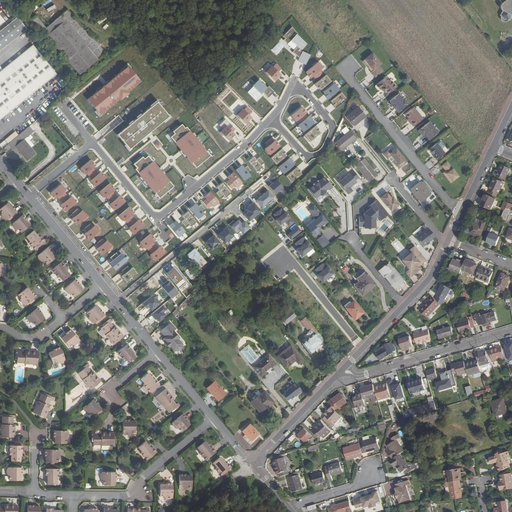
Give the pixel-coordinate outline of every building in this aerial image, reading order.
[(511,13),(511,1),(511,0),(498,0),(502,3),(501,3),(501,4),(500,4),(500,5),(500,6),(500,7),(500,8),(500,9),(501,9),(501,10),(502,10),(499,15),(500,15),(500,17),(500,18),(500,19),(501,20),(501,21),(502,21),(503,21),(503,22),(504,22),(505,22),(505,21),(506,21),(507,20),(507,19),(509,20),(511,13)] [(80,75),(98,59),(100,57),(105,53),(104,51),(92,38),(67,10),(62,15),(63,16),(66,19),(47,36),(80,75)] [(43,31),(47,36),(66,19),(63,16),(47,29),(36,17),(30,21),(40,33),(43,31)] [(0,51),(27,30),(17,18),(0,31),(0,51)] [(306,64),(311,54),(301,50),(306,45),(307,42),(292,27),(282,37),(288,43),(291,40),(298,46),(292,52),(295,55),(300,57),(298,61),(306,64)] [(0,71),(0,95),(14,84),(26,99),(57,73),(33,44),(0,71)] [(373,59),(367,63),(368,65),(364,68),(367,72),(371,69),(372,70),(381,62),(377,56),(373,59)] [(324,68),(318,62),(305,72),(311,79),(313,76),(316,80),(323,74),(320,70),(324,68)] [(278,72),(282,69),(276,64),(273,67),(271,65),(265,72),(275,81),(281,75),(278,72)] [(127,92),(139,81),(127,66),(88,100),(101,114),(118,99),(122,101),(129,94),(127,92)] [(331,82),(326,76),(315,85),(320,91),(331,82)] [(386,90),(388,94),(396,87),(391,81),(389,82),(385,77),(376,85),(380,90),(381,89),(384,92),(386,90)] [(269,97),(274,91),(269,86),(267,88),(258,80),(252,86),(260,94),(263,91),(269,97)] [(328,99),(339,90),(333,83),(322,92),(328,99)] [(0,119),(26,99),(14,84),(0,95),(0,119)] [(347,99),(341,92),(330,102),(335,108),(347,99)] [(407,105),(404,100),(402,101),(398,95),(390,102),(392,105),(394,105),(395,107),(395,109),(398,112),(407,105)] [(129,149),(169,116),(157,102),(118,135),(129,149)] [(367,116),(359,106),(345,116),(353,126),(367,116)] [(252,112),(247,107),(244,110),(242,108),(236,114),(246,124),(252,118),(249,115),(252,112)] [(309,116),(302,107),(291,115),(299,124),(309,116)] [(423,118),(414,107),(405,115),(408,119),(411,122),(410,123),(413,126),(423,118)] [(312,118),(310,115),(309,116),(299,124),(298,125),(303,132),(314,123),(311,120),(312,118)] [(66,120),(59,126),(75,148),(83,142),(66,120)] [(437,133),(429,123),(419,131),(422,136),(424,135),(428,141),(437,133)] [(233,132),(235,129),(230,124),(227,126),(225,125),(219,131),(229,141),(236,134),(233,132)] [(210,156),(186,127),(184,128),(181,125),(173,131),(175,134),(171,137),(196,168),(210,156)] [(318,129),(316,126),(305,135),(310,141),(320,133),(317,130),(318,129)] [(353,133),(352,134),(350,131),(335,143),(342,151),(356,139),(357,138),(353,133)] [(164,132),(155,139),(157,142),(166,135),(164,132)] [(24,156),(28,161),(36,154),(24,139),(16,146),(24,156)] [(281,146),(276,140),(264,149),(269,155),(281,146)] [(446,152),(449,149),(440,140),(437,142),(446,152)] [(446,154),(437,143),(429,150),(435,157),(434,157),(437,161),(446,154)] [(11,148),(7,144),(2,148),(6,153),(11,148)] [(407,162),(396,148),(392,151),(389,149),(383,154),(387,158),(391,155),(397,162),(395,164),(399,169),(407,162)] [(285,152),(282,149),(271,158),(276,164),(286,156),(284,153),(285,152)] [(174,186),(153,162),(148,155),(144,158),(142,156),(133,164),(136,168),(134,170),(159,200),(174,186)] [(264,163),(259,157),(256,159),(254,157),(249,161),(257,171),(262,167),(261,165),(264,163)] [(295,165),(289,158),(278,167),(284,174),(295,165)] [(95,165),(90,159),(79,169),(85,175),(87,174),(91,179),(90,181),(95,187),(105,178),(100,171),(98,173),(93,167),(95,165)] [(355,165),(368,182),(374,178),(365,168),(369,165),(363,159),(360,162),(359,161),(355,165)] [(459,176),(447,162),(441,166),(446,171),(445,172),(450,179),(448,180),(451,183),(459,176)] [(245,169),(242,165),(235,170),(244,181),(251,176),(249,173),(251,171),(247,167),(245,169)] [(498,171),(496,170),(494,175),(505,180),(510,169),(502,165),(498,171)] [(413,169),(410,166),(404,171),(406,174),(413,169)] [(282,185),(286,182),(274,167),(270,170),(282,185)] [(302,174),(296,167),(286,176),(291,182),(302,174)] [(358,177),(354,171),(350,174),(349,173),(338,182),(348,194),(352,190),(349,187),(356,181),(355,180),(358,177)] [(241,182),(233,172),(227,177),(229,180),(227,182),(232,189),(235,187),(235,188),(237,188),(241,185),(241,182)] [(325,192),(325,190),(331,186),(324,177),(318,181),(317,180),(313,184),(313,185),(308,189),(315,198),(319,195),(321,195),(325,192)] [(489,189),(491,190),(489,193),(497,196),(498,194),(499,194),(504,183),(494,178),(489,189)] [(424,197),(425,199),(426,198),(430,195),(420,182),(410,190),(419,201),(424,197)] [(115,189),(110,183),(99,192),(104,198),(106,197),(111,203),(109,204),(114,210),(125,201),(120,196),(118,197),(113,191),(115,189)] [(230,193),(222,183),(217,187),(219,191),(216,193),(220,198),(223,196),(225,198),(230,193)] [(66,190),(61,184),(50,193),(55,199),(57,197),(63,203),(61,205),(65,211),(76,202),(71,196),(70,198),(64,191),(66,190)] [(219,201),(210,190),(204,196),(206,199),(203,201),(209,208),(212,206),(213,208),(219,204),(219,201)] [(391,211),(399,204),(393,196),(391,198),(386,192),(380,197),(391,211)] [(192,201),(198,197),(195,193),(190,198),(192,201)] [(496,200),(485,195),(480,205),(491,210),(496,200)] [(389,214),(377,199),(369,205),(370,207),(363,213),(363,215),(363,216),(360,216),(358,216),(358,226),(363,226),(363,228),(374,228),(378,219),(379,218),(381,220),(389,214)] [(501,209),(504,210),(501,218),(506,221),(510,211),(510,210),(511,205),(511,204),(504,201),(501,209)] [(13,209),(11,206),(9,204),(0,211),(3,215),(2,215),(3,216),(2,218),(4,220),(6,221),(7,222),(18,213),(14,207),(13,209)] [(198,207),(196,204),(190,208),(198,219),(204,214),(202,212),(205,210),(201,205),(198,207)] [(319,228),(327,222),(314,206),(308,210),(316,219),(307,227),(314,236),(318,234),(319,232),(317,230),(316,229),(318,227),(319,228)] [(134,213),(129,207),(118,216),(123,222),(124,220),(130,227),(128,228),(133,234),(144,225),(139,219),(137,221),(131,215),(134,213)] [(285,207),(273,214),(283,230),(295,223),(285,207)] [(88,216),(83,210),(72,219),(77,225),(88,216)] [(166,217),(170,220),(176,215),(173,211),(166,217)] [(101,229),(103,228),(109,234),(118,226),(106,212),(95,222),(101,229)] [(196,221),(188,212),(182,217),(184,219),(182,221),(186,227),(188,224),(190,226),(196,221)] [(13,223),(14,224),(23,218),(21,216),(13,223)] [(23,218),(14,224),(13,225),(14,226),(14,228),(16,231),(18,231),(19,232),(19,231),(22,235),(31,228),(29,225),(27,223),(28,222),(24,216),(23,218)] [(185,232),(175,220),(169,225),(179,237),(185,232)] [(481,238),(487,222),(482,220),(480,225),(475,224),(473,223),(469,233),(481,238)] [(64,231),(70,228),(66,221),(60,225),(64,231)] [(100,230),(95,225),(84,234),(89,239),(100,230)] [(291,240),(302,231),(298,226),(287,234),(291,240)] [(486,235),(483,241),(486,242),(496,246),(500,236),(490,233),(492,229),(488,227),(486,235)] [(423,247),(432,239),(432,238),(435,236),(428,228),(425,230),(427,232),(422,236),(419,233),(415,237),(423,247)] [(46,243),(42,238),(41,239),(38,236),(35,232),(28,238),(32,242),(30,244),(36,251),(46,243)] [(155,240),(150,233),(139,243),(143,248),(146,248),(150,254),(149,255),(154,261),(166,252),(161,246),(158,248),(153,242),(155,240)] [(321,244),(327,240),(323,235),(322,236),(320,237),(317,240),(321,244)] [(308,257),(316,251),(305,236),(293,245),(302,257),(306,254),(308,257)] [(112,246),(107,241),(97,249),(101,254),(112,246)] [(409,269),(405,272),(410,278),(422,269),(420,267),(427,261),(415,246),(410,249),(412,252),(402,260),(409,269)] [(53,254),(54,253),(50,248),(39,257),(40,258),(40,260),(42,262),(44,263),(45,263),(48,266),(57,259),(55,257),(53,254)] [(194,248),(186,255),(189,259),(189,258),(195,265),(195,266),(197,269),(206,262),(197,252),(194,248)] [(246,251),(243,248),(238,253),(241,256),(246,251)] [(127,261),(121,254),(109,263),(115,270),(127,261)] [(454,260),(450,269),(461,274),(462,270),(464,264),(454,260)] [(466,260),(464,264),(462,270),(474,274),(478,265),(466,260)] [(72,276),(69,273),(66,269),(68,268),(64,263),(53,271),(59,279),(60,278),(64,282),(72,276)] [(336,275),(329,265),(326,267),(323,263),(314,270),(323,282),(327,280),(328,281),(336,275)] [(391,271),(386,265),(378,271),(383,278),(384,277),(394,289),(403,281),(393,269),(391,271)] [(485,267),(481,266),(476,278),(489,283),(493,272),(484,268),(485,267)] [(137,274),(132,268),(122,276),(127,282),(137,274)] [(365,271),(360,275),(363,279),(359,282),(354,286),(362,295),(368,290),(367,288),(373,282),(365,271)] [(509,277),(501,274),(496,287),(504,290),(509,277)] [(80,287),(82,286),(77,281),(66,290),(67,291),(67,293),(69,295),(71,295),(72,297),(73,296),(75,299),(84,293),(82,290),(80,287)] [(451,289),(443,283),(436,294),(437,295),(435,299),(440,304),(441,306),(447,296),(450,298),(452,297),(455,291),(454,290),(451,289)] [(31,294),(29,291),(27,289),(19,296),(21,299),(20,300),(21,301),(21,303),(23,305),(24,305),(26,307),(37,298),(33,292),(31,294)] [(150,312),(162,301),(154,293),(142,303),(150,312)] [(435,299),(432,297),(419,310),(427,317),(440,304),(435,299)] [(350,303),(344,308),(354,320),(364,313),(354,300),(350,303)] [(159,322),(167,315),(164,312),(168,309),(163,304),(152,314),(159,322)] [(101,313),(99,310),(97,308),(89,315),(92,318),(91,319),(92,320),(92,321),(94,325),(95,324),(96,325),(108,316),(103,311),(101,313)] [(41,316),(42,315),(38,310),(27,318),(28,320),(28,321),(30,324),(31,324),(32,325),(33,324),(36,328),(44,321),(43,319),(41,316)] [(286,326),(296,315),(291,310),(280,320),(286,326)] [(491,324),(491,322),(497,320),(494,312),(480,316),(480,314),(475,315),(479,325),(483,324),(483,327),(491,324)] [(273,314),(272,315),(279,324),(280,323),(273,314)] [(472,330),(471,329),(475,327),(473,319),(469,320),(469,319),(457,323),(460,334),(467,332),(466,331),(472,330)] [(108,336),(108,337),(116,346),(126,338),(121,333),(121,334),(119,332),(120,331),(118,328),(116,330),(112,325),(115,323),(112,321),(108,324),(109,326),(105,329),(104,330),(108,336)] [(165,337),(164,339),(166,341),(165,342),(165,343),(168,347),(169,346),(174,351),(174,350),(176,351),(178,351),(179,350),(180,349),(181,348),(182,346),(182,344),(183,343),(179,338),(179,337),(179,336),(177,334),(176,334),(173,330),(175,328),(170,322),(160,331),(165,337)] [(450,327),(438,331),(440,338),(446,336),(446,337),(453,335),(450,327)] [(68,335),(65,338),(63,339),(70,347),(74,345),(74,346),(75,345),(77,345),(80,343),(80,341),(81,340),(72,329),(67,334),(68,335)] [(429,330),(414,334),(417,344),(432,340),(429,330)] [(302,344),(310,354),(315,350),(314,349),(322,342),(314,333),(302,344)] [(402,352),(406,351),(405,348),(409,347),(412,346),(410,337),(399,340),(402,352)] [(388,344),(393,352),(396,350),(391,342),(388,344)] [(388,344),(382,347),(384,349),(376,354),(380,360),(393,352),(388,344)] [(271,367),(275,364),(268,355),(261,361),(248,345),(240,352),(261,376),(265,373),(264,372),(270,366),(271,367)] [(119,355),(125,362),(127,361),(130,365),(131,365),(138,359),(135,356),(132,353),(134,351),(130,346),(119,355)] [(286,367),(295,360),(298,364),(302,360),(290,346),(277,357),(286,367)] [(492,350),(489,351),(492,360),(505,356),(502,347),(498,348),(492,349),(492,350)] [(56,353),(53,354),(50,355),(54,366),(58,364),(58,365),(59,365),(61,365),(65,364),(65,363),(66,362),(61,349),(55,351),(56,353)] [(31,353),(31,352),(27,352),(27,354),(21,353),(21,350),(18,350),(17,356),(19,356),(19,361),(18,363),(26,363),(26,364),(38,365),(39,352),(33,352),(33,353),(31,353)] [(489,350),(476,354),(478,360),(480,366),(481,371),(482,372),(484,371),(484,370),(487,369),(488,370),(490,370),(491,368),(489,363),(492,362),(492,360),(489,351),(489,350)] [(478,360),(465,364),(467,373),(468,376),(481,372),(481,371),(480,366),(478,360)] [(455,364),(451,365),(454,374),(458,373),(458,376),(467,373),(465,364),(464,362),(460,363),(455,365),(455,364)] [(85,380),(84,380),(92,391),(102,383),(98,378),(97,378),(96,377),(97,376),(94,372),(93,374),(89,369),(91,368),(89,365),(85,368),(86,370),(82,373),(81,374),(85,380)] [(155,381),(153,378),(150,375),(142,380),(146,385),(144,386),(151,393),(161,385),(157,380),(155,381)] [(386,381),(387,383),(391,395),(391,398),(395,397),(396,400),(405,397),(401,383),(394,385),(392,379),(386,381)] [(412,383),(412,382),(408,383),(411,394),(425,390),(422,380),(412,383)] [(446,382),(448,387),(438,390),(440,397),(456,393),(452,380),(446,382)] [(218,401),(226,394),(214,381),(207,388),(218,401)] [(282,393),(289,402),(303,390),(296,382),(282,393)] [(378,385),(374,386),(378,398),(391,395),(387,383),(381,385),(378,386),(378,385)] [(374,385),(360,388),(362,395),(364,399),(371,397),(372,402),(378,400),(378,398),(374,386),(374,385)] [(175,401),(172,398),(171,397),(171,396),(168,391),(157,399),(165,409),(166,408),(171,414),(172,413),(176,410),(177,411),(181,407),(180,405),(177,407),(174,402),(175,401)] [(259,412),(261,411),(262,412),(273,403),(264,391),(251,402),(259,412)] [(347,402),(341,393),(328,403),(330,405),(332,407),(336,411),(347,402)] [(39,402),(39,401),(33,413),(45,418),(48,413),(47,412),(47,410),(49,411),(50,407),(48,406),(51,401),(53,402),(55,399),(50,397),(49,398),(44,396),(43,395),(39,402)] [(353,397),(356,406),(365,403),(364,399),(362,395),(353,397)] [(503,398),(491,402),(496,416),(508,412),(503,398)] [(103,410),(101,408),(99,405),(100,404),(97,399),(85,408),(86,409),(86,411),(88,414),(89,414),(90,415),(91,414),(94,417),(103,410)] [(429,403),(422,405),(408,409),(408,410),(410,417),(436,409),(434,401),(429,403)] [(325,415),(332,407),(330,405),(323,413),(325,415)] [(392,405),(389,406),(393,422),(398,420),(397,417),(395,411),(394,411),(392,405)] [(325,416),(326,416),(323,419),(332,428),(335,425),(335,424),(342,417),(336,411),(332,407),(325,415),(325,416)] [(189,426),(187,423),(185,421),(187,420),(183,414),(172,423),(173,425),(172,426),(175,429),(176,429),(177,430),(178,429),(181,433),(189,426)] [(3,426),(2,426),(2,438),(15,438),(15,432),(14,432),(14,430),(15,430),(15,425),(13,425),(13,419),(16,419),(16,416),(10,416),(10,418),(6,418),(3,418),(3,426)] [(397,421),(399,429),(407,427),(404,419),(397,421)] [(137,424),(134,424),(130,424),(130,421),(124,421),(124,435),(125,436),(126,437),(130,437),(131,436),(132,436),(132,435),(136,435),(137,424)] [(331,432),(321,422),(312,431),(319,439),(322,436),(324,439),(331,432)] [(259,434),(250,425),(242,432),(251,441),(259,434)] [(309,439),(314,444),(318,441),(304,428),(298,435),(305,443),(309,439)] [(56,431),(56,434),(56,438),(54,438),(54,444),(68,444),(68,443),(69,442),(69,438),(68,437),(68,436),(67,436),(67,431),(56,431)] [(102,444),(102,445),(114,445),(115,432),(108,432),(108,434),(106,434),(106,432),(102,432),(102,435),(96,434),(96,432),(93,432),(93,437),(94,437),(94,442),(94,444),(102,444)] [(391,451),(388,453),(392,459),(400,454),(404,451),(397,440),(401,437),(398,434),(391,438),(393,442),(388,445),(391,451)] [(376,437),(362,442),(365,452),(380,448),(376,437)] [(157,453),(152,447),(151,449),(149,446),(146,442),(138,448),(142,453),(141,454),(147,461),(157,453)] [(210,449),(208,446),(205,443),(198,449),(201,454),(200,455),(206,462),(216,454),(212,448),(210,449)] [(343,448),(347,460),(363,456),(359,443),(343,448)] [(21,462),(21,458),(21,454),(23,454),(23,447),(10,447),(9,456),(11,456),(11,462),(21,462)] [(45,451),(45,457),(47,457),(47,461),(47,464),(58,464),(59,460),(59,458),(61,457),(61,453),(60,452),(60,451),(45,451)] [(491,464),(495,463),(497,464),(500,472),(510,468),(507,460),(510,459),(508,452),(503,454),(502,452),(497,454),(496,454),(496,456),(489,459),(491,464)] [(415,464),(409,468),(400,454),(392,459),(390,461),(395,468),(397,466),(401,473),(404,471),(406,474),(417,468),(415,464)] [(232,469),(228,464),(227,465),(224,461),(221,458),(214,464),(217,469),(216,470),(222,478),(223,477),(224,478),(230,474),(229,472),(232,470),(232,469)] [(277,474),(279,473),(280,477),(289,474),(284,458),(273,461),(277,474)] [(405,459),(403,460),(409,468),(415,464),(417,463),(416,461),(412,463),(410,462),(408,462),(407,462),(405,459)] [(340,462),(325,467),(329,482),(333,481),(332,476),(343,473),(340,462)] [(19,481),(19,479),(19,475),(21,475),(21,468),(8,468),(8,470),(6,470),(6,475),(7,475),(7,477),(8,477),(8,481),(19,481)] [(449,470),(448,470),(449,482),(458,481),(459,481),(460,481),(458,469),(457,469),(449,470)] [(46,470),(46,477),(48,477),(48,481),(48,485),(57,485),(57,479),(59,479),(59,470),(46,470)] [(326,482),(323,472),(312,476),(315,485),(326,482)] [(116,479),(118,479),(118,473),(104,473),(104,474),(103,475),(103,479),(104,480),(104,481),(105,481),(105,485),(116,486),(116,483),(116,479)] [(499,485),(500,491),(508,490),(511,489),(511,477),(511,474),(500,475),(501,482),(502,484),(499,485)] [(186,477),(186,475),(180,475),(180,489),(181,489),(183,491),(186,491),(187,489),(188,489),(188,488),(193,488),(193,477),(190,477),(186,477)] [(303,489),(299,475),(288,478),(292,492),(303,489)] [(409,480),(395,484),(396,487),(395,488),(397,492),(396,493),(397,499),(398,498),(400,503),(411,499),(408,491),(407,485),(410,484),(409,480)] [(449,482),(448,483),(450,500),(456,499),(462,498),(460,485),(458,485),(458,481),(449,482)] [(166,487),(163,487),(160,487),(160,498),(164,498),(164,499),(165,499),(166,501),(170,501),(171,499),(173,499),(172,484),(166,485),(166,487)] [(360,497),(353,499),(356,508),(363,506),(364,508),(369,506),(370,508),(377,506),(376,503),(381,502),(378,491),(373,492),(373,494),(361,498),(360,497)] [(328,509),(329,511),(352,511),(349,501),(332,506),(332,508),(328,509)] [(508,511),(506,501),(494,503),(495,511),(508,511)]
